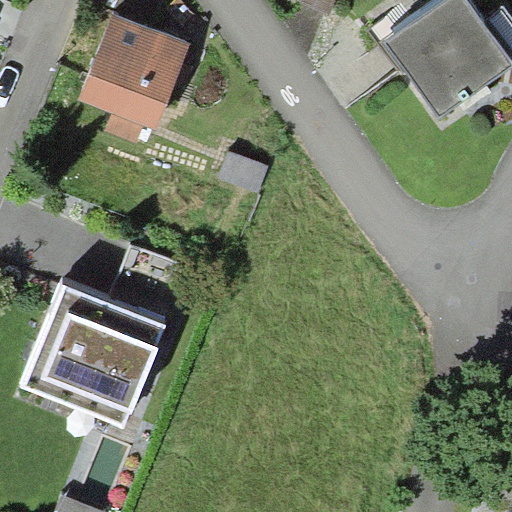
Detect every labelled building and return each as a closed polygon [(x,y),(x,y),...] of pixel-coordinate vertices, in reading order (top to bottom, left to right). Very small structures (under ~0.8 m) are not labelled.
[(339,0),(300,0),(300,2),(333,15),(339,0)] [(466,0),(429,0),(376,35),(430,116),(509,65),(466,0)] [(183,41),(104,8),(65,102),(144,135),(183,41)] [(190,270),(130,245),(114,285),(174,310),(190,270)] [(168,316),(49,270),(4,386),(123,432),(168,316)]
